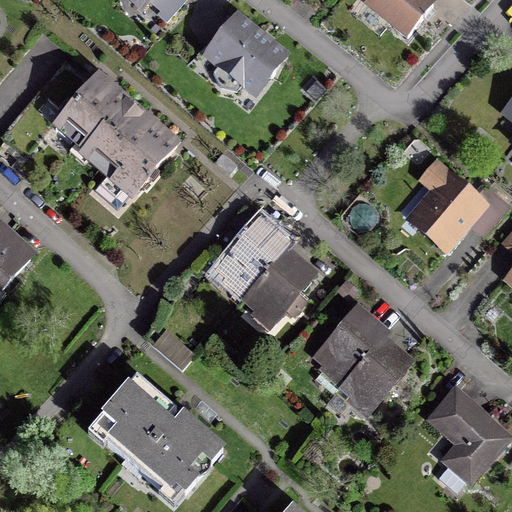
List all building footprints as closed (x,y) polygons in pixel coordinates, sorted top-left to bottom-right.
[(133,0),(143,8),(150,0),(133,0)] [(423,0),(371,0),(367,6),(407,39),(433,7),(423,0)] [(283,57),(238,22),(219,38),(223,41),(210,58),(221,68),(215,76),(222,89),(237,93),(243,84),(255,94),(272,80),(268,77),(283,57)] [(68,66),(3,142),(25,160),(90,84),(68,66)] [(62,121),(82,138),(77,144),(77,145),(118,97),(98,80),(62,121)] [(91,157),(88,161),(108,178),(96,192),(117,210),(129,196),(131,198),(147,180),(148,181),(177,147),(118,97),(77,145),(91,157)] [(445,252),(483,207),(449,178),(411,222),(445,252)] [(261,224),(220,271),(231,280),(233,278),(250,293),(285,253),(289,248),(261,224)] [(0,294),(30,261),(0,233),(0,294)] [(511,235),(503,246),(511,253),(511,235)] [(314,277),(285,253),(250,293),(244,300),(263,317),(265,315),(274,323),(285,311),(293,317),(303,305),(296,298),(314,277)] [(316,381),(334,397),(341,388),(386,336),(358,311),(317,359),(327,367),(316,381)] [(192,360),(164,336),(154,348),(182,372),(192,360)] [(387,336),(386,336),(341,388),(327,405),(340,417),(355,400),(360,404),(361,402),(371,411),(410,365),(382,341),(387,336)] [(137,379),(99,422),(114,435),(106,445),(126,462),(123,466),(139,479),(142,476),(162,493),(170,483),(185,496),(222,453),(183,419),(168,437),(156,427),(172,409),(137,379)] [(432,422),(463,450),(439,480),(456,495),(468,482),(471,484),(509,440),(456,394),(432,422)]
